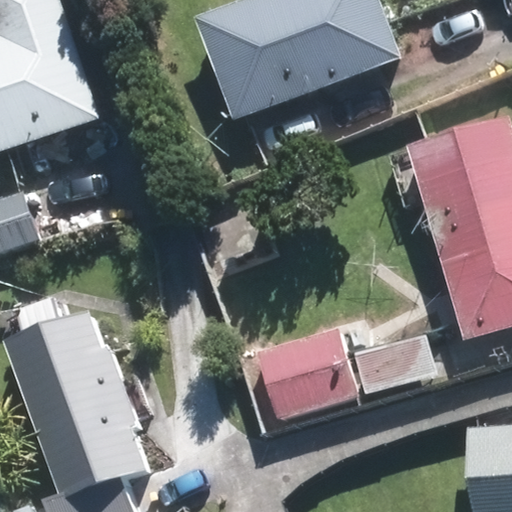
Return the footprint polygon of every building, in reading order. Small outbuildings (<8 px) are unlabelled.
[(0,156),(109,121),(70,0),(12,0),(26,43),(0,51),(0,156)] [(388,0),(289,0),(226,23),(258,111),(409,56),(388,0)] [(323,106),(266,127),(277,158),(334,138),(323,106)] [(511,132),(439,152),(488,334),(511,327),(511,132)] [(35,200),(0,211),(0,256),(48,241),(35,200)] [(81,499),(62,506),(63,511),(147,511),(135,474),(163,466),(129,358),(120,360),(110,327),(34,351),(81,499)] [(352,341),(279,359),(293,415),(366,397),(352,341)] [(511,511),(511,450),(487,452),(490,511),(511,511)]
